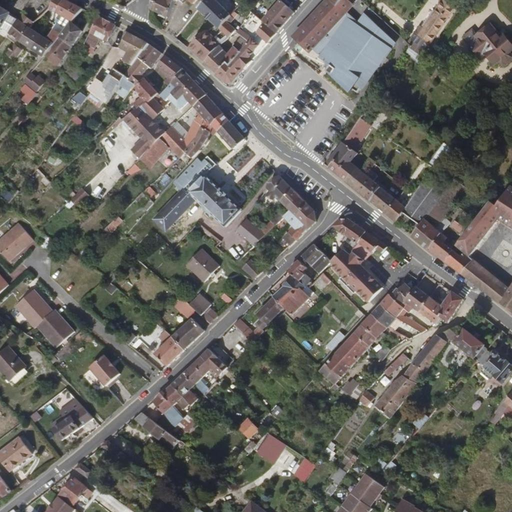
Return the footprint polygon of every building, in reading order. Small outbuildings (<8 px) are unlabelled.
[(61,17),(74,25),(84,13),(58,0),(52,12),(61,17)] [(176,0),(154,0),(152,9),(170,19),(182,5),(176,0)] [(220,19),(232,6),(237,0),(232,0),(230,3),(226,0),(209,0),(206,5),(218,17),(220,19)] [(296,9),(299,6),(293,0),(280,0),(268,13),(270,15),(281,25),(287,18),(296,9)] [(318,53),(330,39),(352,5),(346,0),(327,0),(295,39),(306,50),(309,48),(318,53)] [(318,57),(323,60),(363,12),(367,7),(360,0),(357,0),(352,5),(330,39),(318,57)] [(425,46),(428,49),(461,0),(444,0),(424,30),(420,27),(413,38),(415,39),(425,46)] [(233,32),(240,24),(236,21),(239,18),(235,13),(237,10),(232,6),(220,19),(225,25),(233,32)] [(0,37),(3,34),(11,20),(12,19),(0,10),(0,37)] [(378,62),(382,62),(396,43),(363,12),(323,60),(320,62),(326,68),(351,90),(354,85),(359,88),(378,62)] [(269,40),(268,39),(281,25),(270,15),(256,27),(247,17),(241,26),(245,31),(249,34),(244,47),(233,57),(231,56),(220,67),(225,72),(229,75),(235,75),(256,53),(269,40)] [(29,25),(31,23),(24,18),(20,26),(24,28),(28,24),(29,25)] [(100,37),(110,42),(118,29),(98,19),(88,37),(97,42),(100,37)] [(20,25),(11,20),(3,34),(9,37),(20,25)] [(511,62),(511,32),(508,31),(505,33),(494,20),(482,30),(481,35),(482,36),(476,42),(485,53),(491,49),(501,61),(505,57),(511,63),(511,62)] [(18,46),(20,45),(29,31),(31,29),(35,25),(31,23),(29,25),(28,24),(24,28),(20,26),(20,25),(9,37),(5,42),(15,49),(6,60),(15,68),(16,67),(24,57),(18,52),(18,46)] [(213,59),(225,43),(233,32),(225,25),(222,29),(224,31),(218,38),(216,36),(212,38),(208,34),(209,31),(203,27),(192,39),(202,49),(213,59)] [(48,64),(55,68),(83,37),(72,27),(68,32),(62,39),(46,57),(51,60),(48,64)] [(56,33),(62,39),(68,32),(60,27),(56,33)] [(20,45),(32,53),(43,40),(36,35),(38,31),(35,29),(30,32),(29,31),(20,45)] [(233,57),(244,47),(249,34),(245,31),(238,39),(239,41),(230,49),(225,43),(213,59),(217,63),(220,67),(231,56),(233,57)] [(44,60),(46,57),(62,39),(56,33),(48,43),(43,40),(32,53),(44,60)] [(122,46),(139,59),(149,45),(128,34),(122,46)] [(85,49),(97,55),(105,41),(101,39),(96,49),(88,44),(85,49)] [(409,49),(418,55),(425,46),(415,39),(409,49)] [(148,66),(152,69),(163,56),(149,45),(139,59),(148,66)] [(16,67),(20,70),(29,60),(24,57),(16,67)] [(176,81),(185,73),(166,58),(159,67),(176,81)] [(132,86),(139,77),(148,66),(139,59),(127,76),(115,93),(123,99),(132,86)] [(283,80),(297,68),(290,61),(277,72),(283,80)] [(359,88),(362,89),(382,62),(378,62),(359,88)] [(307,65),(303,71),(315,78),(319,73),(307,65)] [(115,93),(127,76),(116,68),(111,74),(119,80),(112,90),(115,93)] [(347,93),(351,90),(326,68),(324,70),(347,93)] [(60,82),(70,88),(78,75),(68,69),(60,82)] [(167,105),(171,101),(192,81),(185,73),(176,81),(174,83),(168,89),(160,97),(156,94),(147,103),(130,112),(121,120),(116,126),(112,130),(114,132),(124,123),(135,134),(136,134),(156,112),(158,114),(162,110),(158,105),(163,101),(167,105)] [(39,98),(47,88),(38,80),(35,82),(30,77),(24,85),(39,98)] [(147,103),(156,94),(139,77),(132,86),(134,88),(132,90),(138,94),(138,101),(138,104),(132,106),(130,105),(127,107),(130,112),(147,103)] [(165,85),(168,89),(174,83),(170,80),(165,85)] [(183,113),(192,104),(203,94),(192,81),(171,101),(183,113)] [(106,104),(115,93),(112,90),(102,83),(94,94),(102,101),(106,104)] [(97,105),(102,101),(94,94),(91,98),(97,105)] [(192,104),(195,108),(207,98),(203,94),(192,104)] [(212,129),(224,118),(207,98),(195,108),(189,113),(198,123),(197,127),(204,129),(207,124),(212,129)] [(367,108),(372,112),(376,106),(372,102),(367,108)] [(48,106),(42,113),(49,118),(54,111),(48,106)] [(138,136),(154,122),(165,113),(162,110),(158,114),(156,112),(136,134),(135,134),(138,136)] [(112,123),(116,126),(121,120),(115,115),(112,123)] [(81,130),(85,125),(78,118),(73,123),(81,130)] [(216,132),(218,134),(230,124),(224,118),(212,129),(207,124),(204,129),(211,137),(216,132)] [(354,148),(358,143),(371,125),(362,118),(327,162),(357,187),(368,175),(354,163),(361,154),(354,148)] [(142,141),(158,126),(154,122),(138,136),(142,141)] [(234,153),(246,142),(230,124),(218,134),(234,153)] [(138,162),(158,141),(166,134),(158,126),(142,141),(129,152),(138,162)] [(173,170),(190,154),(193,144),(190,142),(185,145),(170,129),(166,134),(158,141),(163,147),(162,148),(166,152),(168,151),(175,159),(171,162),(173,164),(171,166),(173,170)] [(195,159),(205,151),(203,148),(206,145),(210,141),(210,140),(211,137),(204,129),(193,144),(190,154),(195,159)] [(438,167),(439,168),(453,148),(446,143),(430,165),(436,169),(438,167)] [(228,199),(227,196),(206,174),(210,170),(212,170),(217,165),(208,155),(202,160),(200,157),(176,180),(185,189),(154,218),(165,230),(196,200),(202,207),(201,208),(209,216),(210,215),(224,230),(239,211),(228,199)] [(440,209),(442,211),(465,184),(439,168),(438,167),(436,169),(418,194),(408,208),(400,220),(404,223),(410,216),(416,221),(409,230),(415,235),(433,213),(436,215),(440,209)] [(282,195),(296,182),(282,168),(269,182),(273,186),(269,190),(275,195),(278,192),(282,195)] [(380,207),(391,194),(376,181),(380,176),(373,169),(368,175),(357,187),(380,207)] [(152,182),(154,185),(162,178),(160,175),(152,182)] [(72,194),(77,199),(91,188),(84,181),(73,192),(72,194)] [(148,195),(156,187),(154,185),(152,182),(143,190),(148,195)] [(282,195),(289,202),(302,188),(296,182),(282,195)] [(292,218),(309,196),(302,188),(289,202),(294,207),(289,211),(287,213),(292,218)] [(511,188),(500,207),(495,205),(480,221),(460,242),(461,243),(463,245),(467,249),(475,256),(502,219),(511,225),(511,188)] [(3,196),(10,200),(14,193),(7,189),(3,196)] [(380,207),(389,214),(399,201),(391,194),(380,207)] [(292,241),(317,217),(316,203),(309,196),(292,218),(295,222),(287,229),(291,233),(288,236),(292,241)] [(398,222),(400,220),(408,208),(400,202),(399,201),(389,214),(398,222)] [(271,217),(277,222),(287,213),(289,211),(283,205),(272,215),(271,217)] [(118,214),(121,218),(128,213),(124,209),(118,214)] [(415,235),(430,247),(443,231),(446,229),(443,226),(448,218),(446,215),(442,211),(440,209),(436,215),(433,213),(415,235)] [(386,248),(392,241),(385,237),(354,215),(347,210),(336,221),(361,239),(355,245),(368,255),(380,245),(386,248)] [(0,235),(0,238),(14,254),(37,233),(21,216),(0,235)] [(237,230),(245,221),(241,217),(233,226),(237,230)] [(456,248),(453,246),(447,241),(447,234),(443,231),(430,247),(446,260),(456,248)] [(252,245),(257,240),(254,237),(248,242),(252,245)] [(239,258),(243,253),(252,245),(248,242),(246,239),(233,253),(239,258)] [(323,270),(336,257),(318,239),(313,244),(305,251),(323,270)] [(446,260),(464,274),(476,257),(475,256),(467,249),(463,252),(460,249),(463,245),(461,243),(456,248),(446,260)] [(386,284),(364,259),(368,255),(355,245),(351,250),(347,246),(336,257),(339,260),(338,261),(348,272),(345,275),(359,289),(362,286),(373,298),(386,284)] [(127,251),(131,255),(136,251),(132,247),(127,251)] [(207,284),(210,281),(222,269),(205,253),(191,268),(207,284)] [(252,263),(253,261),(243,253),(239,258),(253,269),(255,266),(252,263)] [(298,267),(312,281),(321,273),(316,268),(312,272),(308,268),(310,265),(301,256),(294,263),(298,267)] [(480,287),(492,271),(476,257),(464,274),(480,287)] [(0,291),(13,281),(0,266),(0,291)] [(292,308),(315,284),(312,281),(298,267),(288,277),(291,281),(278,294),(290,305),(292,308)] [(480,287),(487,292),(499,277),(492,271),(480,287)] [(487,292),(511,311),(511,288),(499,277),(487,292)] [(292,308),(294,309),(317,286),(315,284),(292,308)] [(439,284),(433,297),(443,302),(450,289),(439,284)] [(58,341),(76,325),(56,304),(54,306),(35,285),(17,301),(36,322),(38,319),(58,341)] [(402,307),(405,303),(414,291),(407,286),(401,293),(397,290),(390,297),(402,307)] [(235,298),(239,294),(232,288),(228,291),(235,298)] [(419,313),(429,299),(415,288),(414,291),(405,303),(414,310),(419,313)] [(186,312),(195,302),(192,299),(180,289),(170,299),(186,312)] [(220,310),(223,307),(201,290),(199,291),(220,310)] [(213,317),(220,310),(199,291),(192,299),(195,302),(213,317)] [(442,320),(447,324),(464,301),(453,293),(444,305),(431,322),(436,326),(437,327),(442,320)] [(250,336),(255,340),(290,305),(278,294),(261,311),(266,317),(262,321),(263,324),(257,331),(241,316),(236,321),(250,336)] [(407,313),(410,315),(414,310),(405,303),(402,307),(390,297),(382,306),(395,319),(408,326),(412,328),(415,325),(406,319),(404,320),(402,318),(407,313)] [(419,313),(431,322),(444,305),(441,303),(439,306),(429,299),(419,313)] [(390,325),(395,319),(382,306),(376,313),(390,325)] [(165,318),(161,314),(163,312),(165,311),(167,309),(165,307),(156,316),(157,316),(162,320),(165,318)] [(175,332),(188,343),(206,324),(194,312),(175,332)] [(160,329),(166,323),(162,320),(157,316),(156,316),(153,313),(148,319),(160,329)] [(392,349),(382,335),(390,325),(376,313),(357,334),(371,347),(382,362),(392,349)] [(474,354),(487,339),(468,323),(466,324),(462,320),(438,332),(416,359),(429,370),(455,338),(474,354)] [(420,333),(425,331),(415,325),(412,328),(420,333)] [(147,355),(154,347),(130,326),(122,333),(147,355)] [(417,335),(420,333),(412,328),(408,326),(407,328),(410,330),(410,332),(417,335)] [(399,338),(404,337),(393,328),(390,331),(399,338)] [(168,360),(169,362),(188,343),(175,332),(173,330),(156,350),(168,360)] [(335,348),(338,344),(347,334),(343,330),(330,343),(335,348)] [(340,354),(354,367),(371,347),(357,334),(340,354)] [(253,349),(258,343),(255,340),(250,336),(247,338),(249,340),(245,344),(251,351),(253,349)] [(0,360),(7,369),(22,356),(10,342),(0,350),(0,360)] [(503,379),(511,368),(511,358),(509,356),(507,358),(500,352),(500,348),(499,346),(495,346),(492,343),(479,358),(485,363),(494,371),(503,379)] [(224,372),(231,365),(211,344),(204,351),(216,364),(213,367),(216,370),(219,367),(224,372)] [(397,362),(399,364),(410,354),(406,349),(394,359),(397,362)] [(107,381),(121,368),(105,350),(91,362),(107,381)] [(213,367),(216,364),(204,351),(186,368),(198,381),(208,391),(218,380),(209,371),(213,367)] [(343,378),(354,367),(340,354),(329,366),(343,378)] [(7,369),(12,375),(27,362),(22,356),(7,369)] [(418,384),(429,370),(416,359),(405,373),(418,384)] [(490,375),(494,371),(485,363),(481,367),(490,375)] [(300,390),(314,375),(302,364),(288,380),(300,390)] [(338,384),(343,378),(329,366),(323,373),(338,384)] [(202,397),(192,387),(198,381),(186,368),(173,380),(185,391),(197,403),(202,397)] [(391,387),(405,400),(418,384),(405,373),(404,371),(391,387)] [(163,390),(175,401),(185,391),(173,380),(163,390)] [(75,399),(78,397),(66,382),(53,393),(56,397),(58,396),(59,397),(67,390),(75,399)] [(356,392),(359,395),(365,385),(362,384),(356,392)] [(373,397),(375,394),(368,386),(364,391),(366,393),(363,398),(368,402),(373,397)] [(392,415),(405,400),(391,387),(379,403),(392,415)] [(173,412),(179,405),(175,401),(163,390),(155,398),(166,410),(168,407),(173,412)] [(510,409),(511,406),(511,394),(502,405),(504,407),(495,420),(489,427),(493,430),(494,429),(510,409)] [(275,411),(281,418),(288,410),(282,404),(275,411)] [(182,439),(174,433),(160,422),(142,409),(135,415),(147,425),(146,428),(175,449),(182,439)] [(190,430),(191,431),(202,418),(194,410),(193,412),(189,416),(184,421),(182,424),(190,430)] [(63,436),(79,424),(70,412),(54,425),(63,436)] [(250,433),(258,425),(247,415),(240,423),(250,433)] [(174,433),(179,428),(164,417),(160,422),(174,433)] [(269,433),(257,453),(276,464),(287,444),(269,433)] [(0,455),(7,466),(30,451),(17,434),(0,446),(0,455)] [(245,445),(251,451),(257,445),(259,442),(253,436),(245,445)] [(113,451),(118,444),(108,437),(102,443),(113,451)] [(325,452),(332,457),(338,450),(330,445),(325,452)] [(87,474),(92,468),(81,460),(75,465),(81,470),(87,474)] [(297,476),(302,480),(308,471),(303,467),(297,476)] [(74,502),(93,479),(87,474),(81,470),(77,475),(76,474),(67,485),(66,485),(62,489),(63,491),(62,493),(74,502)] [(0,487),(3,492),(11,486),(0,471),(0,487)] [(377,511),(378,511),(377,509),(391,489),(374,476),(359,496),(357,494),(343,511),(377,511)] [(48,509),(53,511),(71,511),(76,507),(60,494),(55,501),(54,500),(49,506),(50,507),(48,509)] [(267,511),(252,500),(243,511),(267,511)] [(423,511),(421,510),(421,508),(409,501),(403,511),(423,511)] [(207,511),(196,503),(191,510),(193,511),(207,511)]
